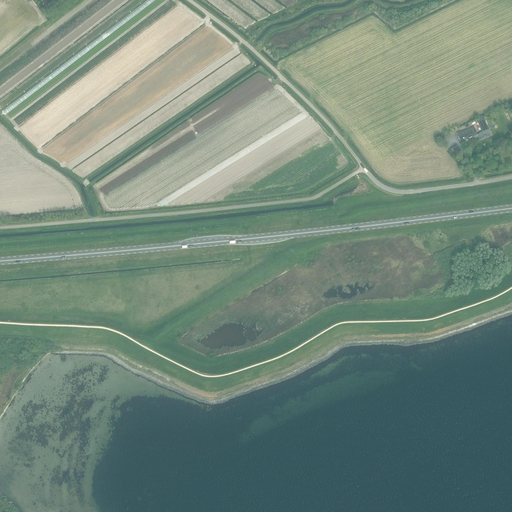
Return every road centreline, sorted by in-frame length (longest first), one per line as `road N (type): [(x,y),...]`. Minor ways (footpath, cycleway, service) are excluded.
road 1 (primary): [(0,261),(511,208)]
road 2 (unclassified): [(511,176),(404,192),(380,186),(313,107),(188,0)]
